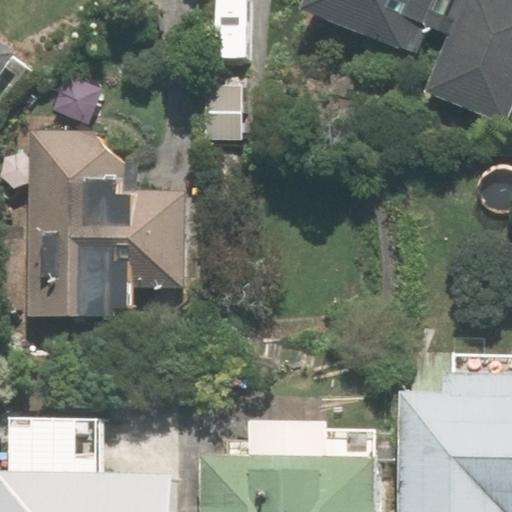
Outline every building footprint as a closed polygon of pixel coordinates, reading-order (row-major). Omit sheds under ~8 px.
[(458,37),(471,0),(324,0),(322,9),(435,52),(443,31),(458,37)] [(511,0),(503,0),(502,3),(494,0),(476,0),(441,86),(511,115),(511,0)] [(0,98),(33,54),(0,29),(0,98)] [(159,180),(137,179),(137,177),(137,176),(137,174),(136,172),(136,170),(136,168),(136,166),(135,164),(135,163),(134,161),(133,159),(133,157),(132,156),(131,154),(130,152),(129,151),(128,149),(127,148),(126,146),(125,145),(124,143),(122,142),(121,141),(120,140),(118,138),(117,137),(115,136),(114,135),(112,134),(110,133),(109,133),(107,132),(105,131),(104,131),(102,130),(44,128),(37,314),(154,318),(159,180)] [(420,511),(511,511),(511,386),(424,384),(420,511)] [(398,511),(399,451),(224,448),(223,511),(398,511)] [(192,511),(193,465),(19,462),(18,511),(192,511)]
